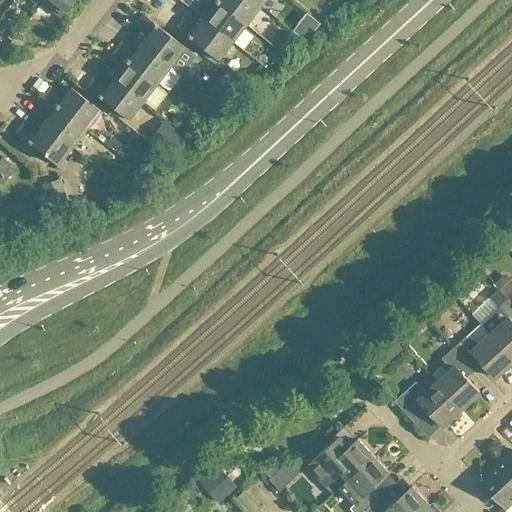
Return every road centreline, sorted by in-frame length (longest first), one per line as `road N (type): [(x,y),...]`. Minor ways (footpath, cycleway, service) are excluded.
road 1 (secondary): [(165,238),(432,0)]
road 2 (secondary): [(0,341),(165,238)]
road 3 (secondary): [(165,238),(0,303)]
road 4 (residential): [(0,79),(59,56),(103,0)]
